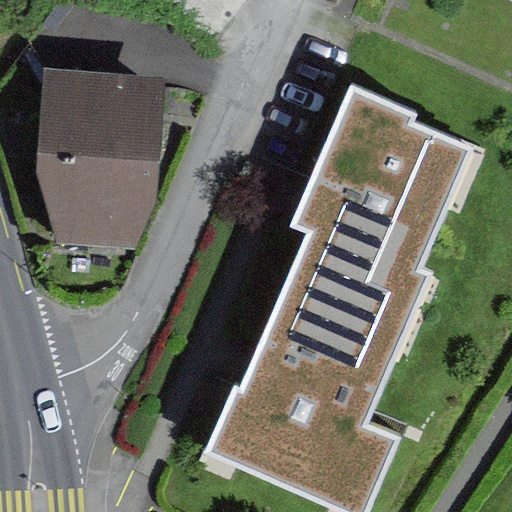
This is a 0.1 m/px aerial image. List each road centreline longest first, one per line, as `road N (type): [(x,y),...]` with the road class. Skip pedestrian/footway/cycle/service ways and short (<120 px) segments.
road 1 (residential): [(280,0),(133,324),(115,350),(81,372),(20,395)]
road 2 (residential): [(447,511),(511,409)]
